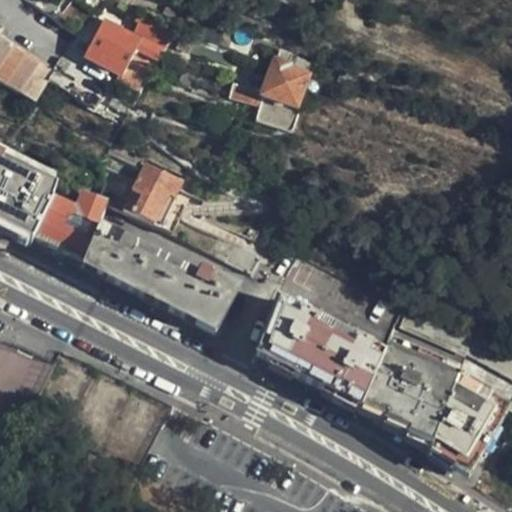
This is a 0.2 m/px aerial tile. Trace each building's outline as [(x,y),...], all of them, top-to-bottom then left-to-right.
[(0,85),(36,106),(77,37),(27,1),(0,34),(0,85)] [(160,62),(162,58),(175,30),(144,16),(139,17),(131,33),(103,20),(85,57),(123,78),(137,53),(160,62)] [(160,62),(137,53),(123,78),(120,83),(142,95),(148,83),(160,62)] [(279,53),(263,97),(263,98),(297,111),(308,78),(305,77),(308,64),(279,53)] [(263,97),(252,93),(233,86),(230,98),(260,110),(263,98),(263,97)] [(293,137),(302,112),(297,111),(263,98),(260,110),(256,123),(293,137)] [(0,155),(0,161),(57,190),(59,186),(0,155)] [(0,214),(1,215),(0,218),(0,228),(1,232),(29,246),(33,240),(52,200),(57,190),(0,161),(0,214)] [(146,165),(123,212),(153,227),(169,196),(175,199),(183,183),(146,165)] [(52,200),(33,240),(84,265),(99,230),(109,205),(85,195),(76,213),(52,200)] [(169,196),(153,227),(160,230),(175,199),(169,196)] [(84,265),(81,270),(160,308),(215,336),(238,291),(199,272),(196,277),(99,230),(84,265)] [(252,277),(261,260),(261,257),(257,251),(254,249),(236,242),(226,263),(252,277)] [(475,336),(477,327),(443,310),(412,296),(404,322),(466,356),(475,336)] [(260,343),(268,364),(361,410),(385,359),(370,351),(371,347),(351,336),(348,340),(323,327),(324,323),(295,308),(293,311),(277,303),(260,343)] [(511,346),(477,327),(475,336),(466,356),(511,380),(511,346)] [(385,359),(361,410),(365,414),(372,418),(391,429),(430,454),(456,383),(457,381),(389,347),(385,359)] [(456,383),(430,454),(451,468),(455,470),(479,465),(508,412),(456,383)] [(511,509),(511,484),(501,502),(511,509)]
